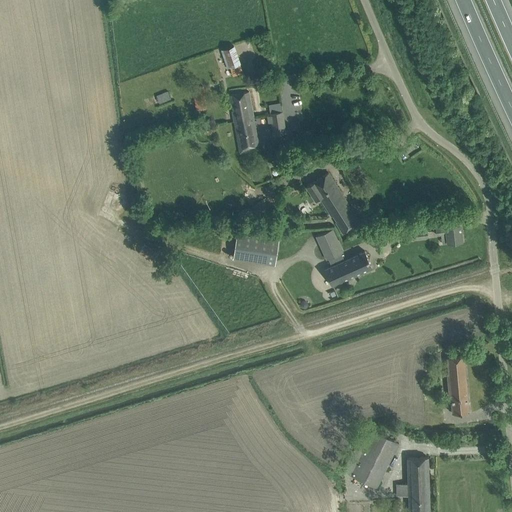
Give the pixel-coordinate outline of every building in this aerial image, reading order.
[(240,63),(234,45),(220,49),(227,67),(230,66),(233,75),(242,72),(240,63)] [(196,110),(207,108),(208,108),(204,86),(192,88),(196,110)] [(160,103),(171,98),(168,91),(157,96),(160,103)] [(234,121),(254,118),(248,91),(229,95),(234,121)] [(280,103),(268,105),(270,113),(281,111),(280,103)] [(270,115),(266,116),(268,123),(271,122),(273,135),(286,133),(282,111),(281,111),(270,113),(270,115)] [(259,144),(255,126),(254,118),(234,121),(240,154),(250,152),(248,146),(259,144)] [(297,170),(303,168),(338,156),(334,143),(285,159),(289,173),(297,170)] [(268,165),(280,162),(277,151),(265,155),(268,165)] [(336,222),(343,233),(360,222),(328,172),(306,186),(315,201),(320,198),(331,216),(333,215),(337,221),(336,222)] [(368,186),(360,190),(365,200),(373,196),(368,186)] [(262,199),(252,206),(259,217),(269,211),(262,199)] [(446,227),(436,228),(437,235),(441,234),(442,243),(448,242),(462,241),(460,225),(446,226),(446,227)] [(326,259),(343,251),(333,228),(316,236),(326,259)] [(427,230),(413,232),(414,239),(428,237),(427,230)] [(233,257),(275,265),(279,238),(237,232),(233,257)] [(154,264),(160,256),(145,244),(138,253),(154,264)] [(365,251),(325,268),(332,285),(372,267),(365,251)] [(469,412),(464,356),(447,357),(449,373),(448,374),(450,399),(451,399),(452,413),(469,412)] [(371,435),(351,475),(376,488),(399,443),(373,430),(371,435)] [(429,511),(428,457),(407,458),(408,483),(396,484),(397,495),(409,495),(409,511),(429,511)]
